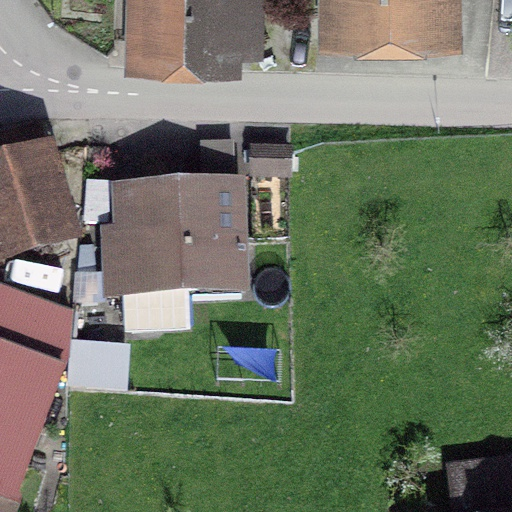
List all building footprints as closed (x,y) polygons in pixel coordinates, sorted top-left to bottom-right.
[(254,0),(142,0),(142,58),(254,60),(254,0)] [(325,0),(326,49),(468,48),(467,0),(325,0)] [(226,151),(203,152),(204,171),(227,170),(226,151)] [(42,152),(0,164),(0,254),(66,236),(42,152)] [(287,156),(253,157),(253,182),(288,182),(287,156)] [(85,182),(81,218),(103,221),(107,185),(85,182)] [(247,298),(244,196),(118,199),(121,301),(247,298)] [(0,360),(30,372),(49,319),(0,301),(0,360)] [(0,511),(20,511),(43,454),(0,436),(0,511)] [(454,511),(511,511),(511,462),(449,471),(454,511)]
